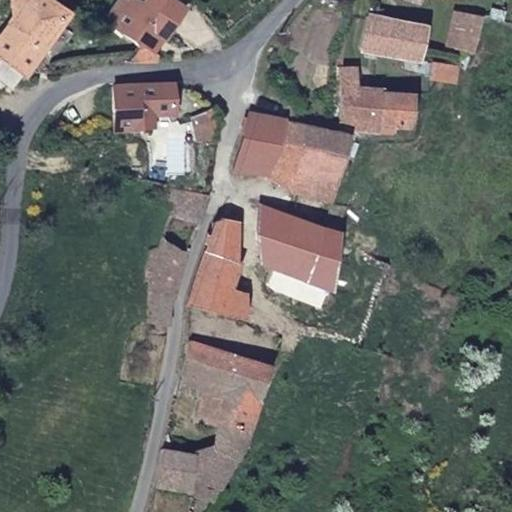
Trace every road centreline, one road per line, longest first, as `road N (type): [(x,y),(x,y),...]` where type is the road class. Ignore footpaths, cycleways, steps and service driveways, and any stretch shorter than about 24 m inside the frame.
road 1 (unclassified): [(138,511),(221,181),(226,67)]
road 2 (secondary): [(0,287),(10,254),(16,153),(31,113),(92,79),(226,67)]
